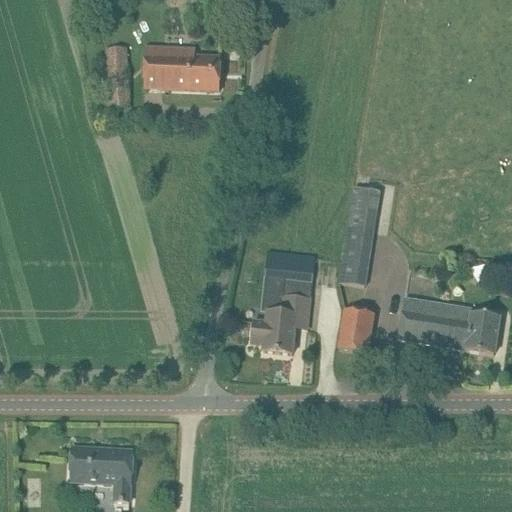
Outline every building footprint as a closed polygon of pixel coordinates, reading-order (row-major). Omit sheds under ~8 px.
[(128,109),(125,61),(125,51),(107,52),(109,86),(104,86),(106,111),(128,109)] [(195,53),(184,52),(146,51),(144,91),(220,94),(221,60),(195,59),(195,53)] [(381,195),(354,190),(340,286),(366,289),(381,195)] [(315,259),(288,256),(268,254),(265,280),(313,285),(315,259)] [(309,319),(311,301),(283,298),(281,315),(267,313),(266,326),(253,324),(251,347),(264,348),(263,354),(292,357),(297,318),(309,319)] [(467,353),(494,358),(500,320),(473,315),(474,311),(406,300),(398,341),(467,353)] [(345,312),(342,332),(339,352),(367,356),(374,317),(345,312)] [(132,488),(133,454),(72,451),(70,485),(115,487),(114,505),(129,506),(130,488),(132,488)]
